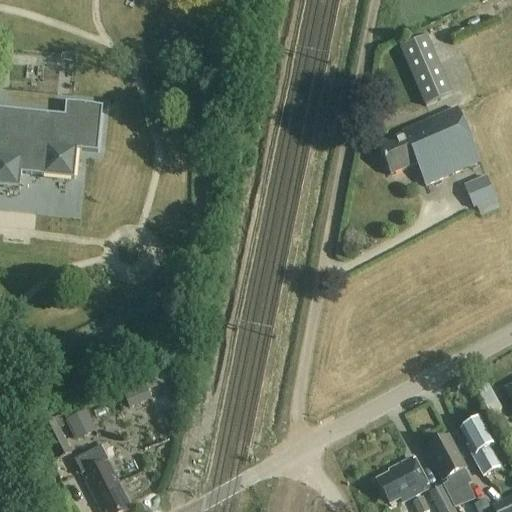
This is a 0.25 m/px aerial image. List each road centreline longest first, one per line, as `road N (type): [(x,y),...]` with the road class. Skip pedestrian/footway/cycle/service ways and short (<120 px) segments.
road 1 (track): [(297,451),(296,409),(375,0)]
road 2 (unclassified): [(297,451),(511,334)]
road 3 (unclassified): [(189,511),(297,451)]
